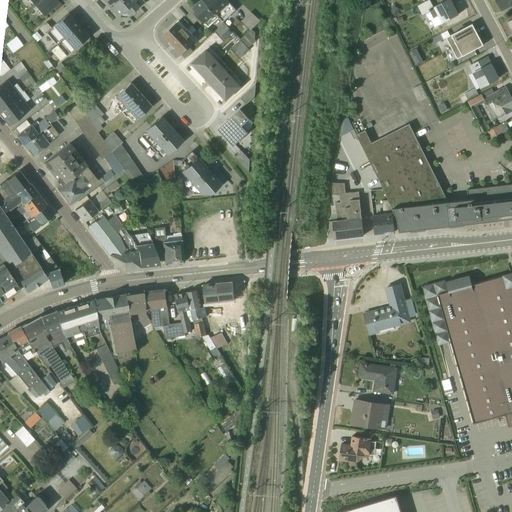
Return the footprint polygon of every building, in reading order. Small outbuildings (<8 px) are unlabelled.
[(40,0),(24,0),(31,8),(40,0)] [(59,2),(56,0),(40,0),(31,8),(41,19),(59,2)] [(104,0),(121,18),(123,16),(126,18),(144,2),(141,0),(104,0)] [(202,0),(185,16),(193,24),(196,21),(200,25),(202,22),(207,28),(219,18),(202,0)] [(225,0),(202,0),(223,22),(235,10),(225,0)] [(458,15),(450,0),(446,0),(433,7),(429,0),(428,0),(416,7),(422,17),(426,15),(433,28),(458,15)] [(511,3),(511,0),(495,0),(501,11),(511,6),(510,4),(511,3)] [(45,33),(65,57),(88,37),(63,8),(46,23),(50,28),(45,33)] [(240,21),(249,31),(260,21),(250,13),(240,21)] [(0,32),(8,27),(1,17),(0,17),(0,32)] [(178,21),(162,36),(180,55),(181,55),(185,59),(193,52),(189,48),(196,41),(191,35),(195,31),(184,19),(180,23),(178,21)] [(223,23),(213,32),(223,43),(233,33),(223,23)] [(446,38),(457,59),(482,46),(472,25),(446,38)] [(252,29),(230,49),(239,59),(249,50),(248,49),(255,42),(255,34),(252,29)] [(369,37),(373,46),(387,39),(384,31),(369,37)] [(41,38),(36,32),(31,37),(36,43),(41,38)] [(22,46),(15,37),(5,45),(12,54),(22,46)] [(359,43),(362,50),(368,48),(364,40),(359,43)] [(191,64),(202,76),(221,60),(209,47),(191,64)] [(469,75),(476,90),(498,78),(487,57),(468,67),(472,73),(469,75)] [(202,76),(214,89),(232,72),(221,60),(202,76)] [(19,62),(10,68),(15,74),(23,67),(19,62)] [(60,63),(54,68),(58,73),(64,68),(60,63)] [(5,72),(0,75),(0,112),(9,124),(32,106),(5,72)] [(214,89),(225,101),(243,84),(232,72),(214,89)] [(52,76),(37,86),(41,93),(56,83),(52,76)] [(130,84),(111,100),(117,106),(116,107),(126,118),(127,117),(132,123),(151,107),(143,98),(141,99),(136,94),(138,93),(130,84)] [(482,106),(491,122),(511,110),(511,100),(505,87),(494,93),(491,88),(478,95),(467,101),(484,133),(489,130),(477,106),(485,102),(486,104),(482,106)] [(467,101),(478,95),(474,89),(459,97),(462,103),(467,101)] [(242,95),(244,102),(251,100),(249,94),(242,95)] [(68,112),(75,123),(85,116),(78,105),(68,112)] [(103,115),(94,105),(84,113),(93,123),(103,115)] [(233,146),(247,133),(241,127),(249,119),(240,109),(218,129),(233,146)] [(24,146),(50,125),(58,119),(53,112),(38,123),(36,121),(30,126),(26,120),(15,128),(19,134),(16,136),(24,146)] [(85,116),(75,123),(101,160),(111,153),(103,141),(85,116)] [(140,136),(150,148),(171,129),(161,118),(140,136)] [(505,123),(484,133),(487,141),(508,131),(505,123)] [(399,232),(470,224),(468,200),(447,202),(409,124),(371,143),(364,130),(357,135),(388,200),(395,213),(399,232)] [(50,125),(24,146),(31,156),(58,135),(50,125)] [(150,148),(160,159),(181,141),(171,129),(150,148)] [(103,141),(111,153),(121,146),(113,134),(103,141)] [(44,164),(61,186),(86,166),(87,166),(70,143),(44,164)] [(121,146),(111,153),(134,186),(144,179),(121,146)] [(243,148),(235,156),(244,166),(252,159),(243,148)] [(184,185),(189,190),(208,172),(190,152),(181,160),(186,165),(183,167),(184,185)] [(61,186),(57,189),(68,204),(97,180),(86,166),(61,186)] [(0,206),(28,183),(18,171),(0,184),(0,206)] [(220,186),(208,172),(189,190),(193,195),(209,194),(212,191),(213,192),(220,186)] [(158,173),(147,178),(152,189),(163,185),(158,173)] [(118,185),(115,181),(103,190),(106,194),(118,185)] [(37,194),(28,183),(0,206),(0,207),(4,214),(19,203),(21,205),(37,194)] [(344,184),(332,184),(331,195),(339,195),(340,203),(335,204),(337,221),(333,221),(335,239),(363,236),(358,192),(345,194),(344,184)] [(511,184),(466,190),(468,200),(470,224),(511,218),(511,184)] [(88,199),(74,211),(83,222),(114,198),(111,194),(106,197),(101,191),(89,200),(88,199)] [(45,205),(37,194),(21,205),(16,210),(20,215),(21,214),(26,220),(45,205)] [(392,213),(395,213),(388,200),(382,201),(383,214),(373,215),(375,235),(394,233),(392,213)] [(52,215),(45,205),(26,220),(28,223),(27,224),(33,232),(47,221),(46,219),(52,215)] [(0,207),(0,254),(22,287),(26,293),(47,277),(24,243),(4,214),(0,207)] [(87,227),(108,255),(124,247),(116,233),(102,215),(87,227)] [(123,228),(116,233),(124,247),(108,255),(118,268),(124,271),(140,268),(137,251),(128,236),(123,228)] [(163,228),(153,229),(156,250),(160,250),(160,256),(163,256),(164,265),(183,262),(182,248),(180,235),(164,237),(163,228)] [(159,265),(148,233),(128,236),(137,251),(140,268),(159,265)] [(47,277),(51,289),(62,284),(57,268),(53,262),(34,237),(24,243),(47,277)] [(0,265),(0,300),(1,302),(22,287),(0,254),(0,260),(2,264),(0,265)] [(462,281),(461,278),(423,289),(425,298),(436,295),(437,296),(425,299),(438,345),(444,344),(450,342),(450,343),(451,342),(463,388),(474,424),(505,416),(508,427),(511,426),(511,274),(471,285),(469,279),(462,281)] [(232,282),(217,284),(219,302),(227,318),(241,316),(239,291),(233,292),(232,282)] [(217,284),(203,285),(205,304),(206,303),(209,310),(216,306),(221,316),(222,318),(227,318),(219,302),(217,284)] [(390,307),(364,314),(369,335),(379,332),(380,335),(394,331),(392,327),(410,322),(399,284),(385,288),(390,307)] [(165,289),(142,292),(144,310),(150,310),(151,319),(153,327),(155,327),(155,331),(163,330),(164,339),(183,336),(184,333),(181,323),(169,325),(165,289)] [(197,290),(186,293),(193,322),(196,338),(206,336),(203,323),(208,322),(204,307),(201,307),(197,290)] [(142,292),(125,294),(130,322),(138,321),(146,333),(152,329),(149,325),(151,323),(145,314),(144,310),(142,292)] [(193,322),(186,293),(174,295),(181,323),(184,333),(192,332),(190,323),(193,322)] [(125,294),(93,301),(98,331),(104,329),(105,336),(109,335),(112,354),(135,351),(130,322),(125,294)] [(93,301),(54,313),(68,343),(99,334),(98,331),(93,301)] [(54,313),(40,319),(52,348),(60,345),(64,350),(70,348),(68,343),(54,313)] [(40,319),(20,328),(36,354),(62,389),(74,381),(52,348),(40,319)] [(7,334),(25,361),(36,354),(20,328),(7,333),(7,334)] [(217,348),(227,344),(221,332),(210,337),(217,348)] [(7,334),(0,338),(0,360),(2,364),(14,377),(16,375),(34,398),(41,393),(45,396),(49,393),(28,366),(25,361),(7,334)] [(107,345),(90,351),(104,390),(121,384),(107,345)] [(397,369),(360,363),(358,378),(376,381),(374,391),(394,394),(397,369)] [(449,379),(442,381),(444,390),(451,389),(449,379)] [(355,400),(351,424),(386,429),(390,405),(355,400)] [(63,422),(45,403),(36,411),(55,431),(63,422)] [(24,421),(28,427),(40,419),(35,413),(24,421)] [(90,427),(82,416),(73,423),(81,433),(90,427)] [(34,440),(22,426),(14,434),(26,447),(34,440)] [(78,447),(92,434),(88,429),(78,439),(76,436),(67,444),(87,465),(91,461),(78,447)] [(52,431),(44,438),(59,454),(67,447),(52,431)] [(372,440),(352,436),(350,445),(341,444),(338,461),(357,463),(365,457),(369,458),(369,455),(374,456),(376,442),(371,441),(372,440)] [(66,450),(48,466),(56,475),(74,459),(66,450)] [(219,468),(223,464),(228,458),(223,454),(214,464),(219,468)] [(227,460),(205,482),(213,490),(235,468),(227,460)] [(56,475),(48,466),(34,479),(42,487),(56,475)] [(94,466),(90,469),(103,483),(107,480),(94,466)] [(181,469),(175,474),(187,486),(192,481),(181,469)] [(1,480),(0,480),(0,508),(11,499),(4,491),(8,488),(1,480)] [(76,489),(68,480),(57,490),(65,499),(76,489)] [(102,492),(92,480),(88,484),(98,496),(102,492)] [(134,489),(131,492),(138,500),(143,496),(145,499),(150,494),(148,492),(151,489),(143,481),(141,483),(139,481),(133,487),(134,489)] [(0,509),(0,511),(42,511),(49,506),(35,491),(32,494),(24,487),(11,499),(0,509)] [(401,511),(396,493),(332,511),(401,511)]
